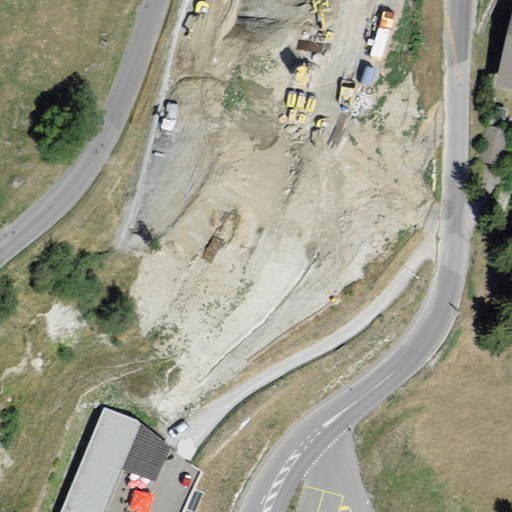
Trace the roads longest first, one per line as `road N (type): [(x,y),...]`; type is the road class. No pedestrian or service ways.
road 1 (track): [(390,0),(262,312),(102,380),(36,511)]
road 2 (unclassified): [(264,511),(291,459),(399,367),(442,303),(456,236),(460,0)]
road 3 (unclassified): [(0,250),(81,177),(108,134),(155,0)]
